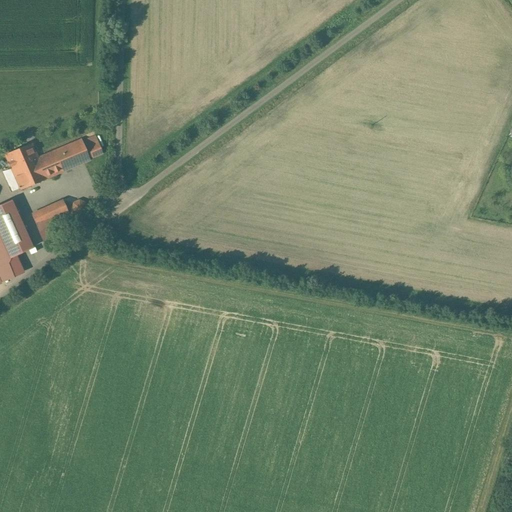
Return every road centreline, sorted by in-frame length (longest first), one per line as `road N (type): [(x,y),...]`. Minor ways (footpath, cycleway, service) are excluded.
road 1 (unclassified): [(121,207),(400,0)]
road 2 (unclassified): [(121,207),(121,0)]
road 3 (unclassified): [(0,296),(121,207)]
